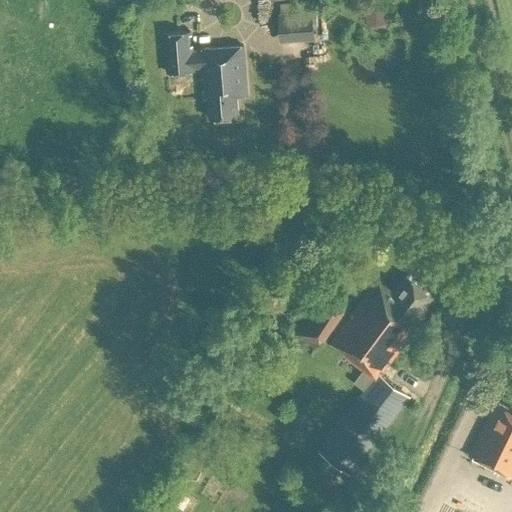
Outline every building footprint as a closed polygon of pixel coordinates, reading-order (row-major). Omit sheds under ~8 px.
[(279,14),(281,42),(316,39),(312,0),(310,0),(281,2),(281,13),(279,14)] [(193,44),(190,44),(189,28),(162,30),(166,72),(179,71),(181,94),(194,93),(192,70),(195,70),(195,67),(202,67),(202,76),(205,76),(207,90),(204,90),(204,96),(208,96),(210,115),(237,113),(235,90),(247,89),(243,45),(193,49),(193,44)] [(407,273),(394,291),(377,278),(331,340),(345,351),(344,353),(375,376),(319,449),(350,472),(409,395),(381,373),(425,314),(421,311),(434,294),(407,273)] [(306,339),(317,347),(347,307),(323,289),(291,337),(302,344),(306,339)] [(511,404),(511,407),(497,400),(470,454),(511,475),(511,404)]
